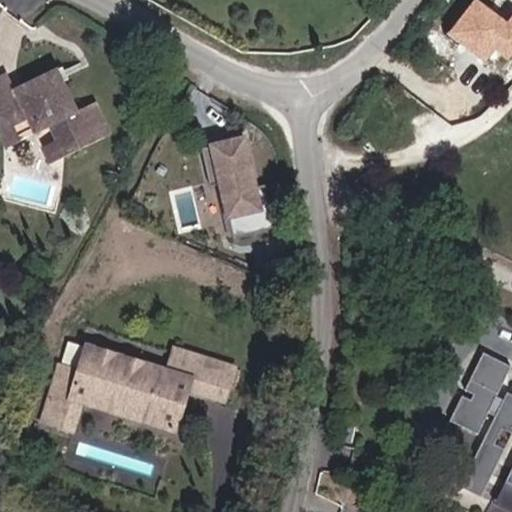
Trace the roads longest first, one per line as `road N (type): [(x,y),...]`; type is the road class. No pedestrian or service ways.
road 1 (unclassified): [(297,110),(316,156),(322,252),(294,511)]
road 2 (residential): [(86,0),(297,110)]
road 3 (residential): [(297,110),(415,0)]
